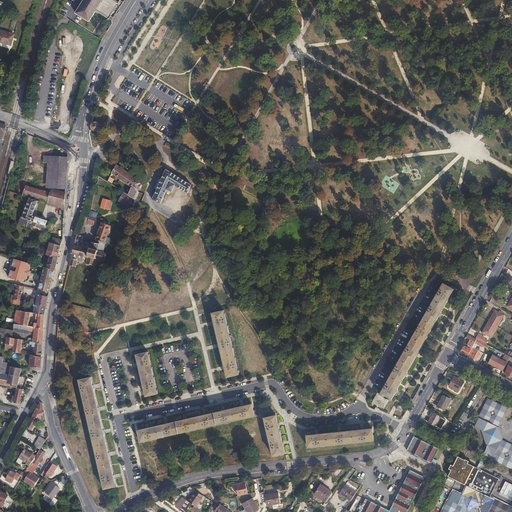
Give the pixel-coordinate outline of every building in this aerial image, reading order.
[(83,0),(84,0),(76,13),(89,22),(96,10),(98,7),(111,16),(110,18),(113,20),(114,17),(116,14),(118,14),(119,11),(119,9),(121,6),(124,3),(121,1),(119,3),(113,0),(83,0)] [(98,7),(96,10),(110,18),(111,16),(98,7)] [(0,29),(0,42),(12,46),(15,34),(0,29)] [(91,125),(91,126),(91,127),(91,129),(92,129),(93,130),(94,131),(95,131),(96,131),(97,131),(98,130),(99,129),(100,128),(100,127),(100,126),(100,125),(100,124),(99,123),(98,122),(97,122),(96,122),(95,122),(93,122),(93,123),(92,124),(91,125)] [(48,163),(47,174),(66,175),(67,157),(43,156),(43,161),(43,163),(48,163)] [(135,199),(143,182),(116,165),(111,173),(132,187),(128,195),(135,199)] [(162,180),(157,189),(153,200),(161,204),(167,190),(172,192),(175,186),(187,193),(190,189),(191,185),(166,170),(162,180)] [(66,175),(47,174),(46,187),(65,189),(66,175)] [(31,196),(48,201),(50,193),(26,185),(21,195),(29,197),(30,197),(31,196)] [(48,201),(47,203),(57,206),(59,204),(64,206),(65,192),(52,188),(50,193),(48,201)] [(118,201),(132,210),(136,201),(135,199),(128,195),(124,192),(118,201)] [(29,197),(22,219),(28,221),(30,222),(32,215),(33,213),(37,200),(30,197),(29,197)] [(103,199),(101,208),(108,210),(110,201),(103,199)] [(54,218),(63,220),(64,210),(56,208),(54,218)] [(96,266),(97,265),(97,264),(99,264),(100,264),(100,263),(101,262),(101,261),(101,260),(105,259),(106,259),(105,258),(106,255),(107,255),(106,254),(103,252),(105,244),(106,243),(105,243),(105,242),(106,242),(108,237),(107,237),(111,226),(103,223),(103,221),(96,218),(97,213),(90,211),(88,217),(85,216),(83,223),(85,224),(87,225),(88,223),(93,225),(95,221),(102,224),(95,243),(91,242),(91,244),(82,242),(83,237),(86,229),(84,228),(82,227),(79,235),(77,234),(75,241),(75,245),(73,245),(73,246),(74,246),(74,248),(73,248),(74,248),(73,251),(73,250),(72,251),(73,251),(73,253),(71,252),(71,254),(73,254),(69,266),(70,266),(75,267),(76,268),(78,261),(82,262),(83,262),(86,263),(86,264),(87,264),(87,265),(88,265),(88,264),(93,266),(94,266),(95,265),(96,266)] [(35,216),(32,224),(33,224),(32,225),(33,227),(37,228),(38,227),(39,228),(40,229),(42,229),(43,229),(44,229),(45,225),(47,220),(35,216)] [(50,242),(48,250),(59,253),(61,246),(63,239),(56,237),(56,238),(53,237),(51,243),(50,242)] [(58,257),(51,255),(47,268),(54,270),(58,257)] [(20,260),(14,258),(14,260),(12,266),(17,268),(16,271),(11,270),(9,276),(9,277),(24,282),(25,280),(27,279),(28,276),(29,276),(31,271),(29,270),(30,268),(29,265),(30,263),(20,260)] [(12,266),(14,260),(12,261),(8,274),(9,276),(11,270),(16,271),(17,268),(12,266)] [(45,267),(39,290),(49,292),(54,270),(47,268),(45,267)] [(25,286),(10,283),(9,288),(15,290),(15,295),(11,295),(11,299),(20,301),(22,291),(24,291),(25,286)] [(454,289),(443,283),(380,394),(377,393),(372,403),(384,409),(389,400),(391,400),(454,289)] [(31,299),(30,303),(36,304),(46,306),(48,296),(39,295),(37,300),(31,299)] [(36,304),(35,314),(45,315),(46,306),(36,304)] [(224,310),(212,313),(214,321),(213,321),(213,325),(215,325),(219,343),(218,344),(219,347),(220,347),(224,366),(223,366),(224,370),(225,369),(227,377),(239,375),(224,310)] [(495,310),(489,322),(497,326),(504,315),(495,310)] [(35,314),(17,311),(14,324),(15,324),(27,326),(44,329),(45,315),(35,314)] [(497,326),(489,322),(482,333),(491,338),(497,326)] [(27,326),(15,324),(14,332),(33,335),(33,338),(29,338),(29,341),(30,341),(43,343),(44,329),(27,326)] [(0,327),(0,335),(7,337),(7,336),(9,337),(11,330),(0,327)] [(478,334),(475,339),(477,339),(482,342),(484,339),(485,338),(478,334)] [(475,339),(468,335),(466,338),(469,339),(468,341),(469,341),(467,345),(471,347),(472,346),(473,347),(475,343),(477,339),(475,339)] [(7,336),(5,350),(20,353),(23,339),(9,337),(7,336)] [(32,355),(42,357),(43,343),(30,341),(30,345),(32,345),(32,347),(33,347),(32,355)] [(461,352),(468,356),(471,350),(464,346),(461,352)] [(469,356),(470,357),(474,359),(476,360),(480,351),(473,348),(469,356)] [(148,352),(136,355),(146,396),(158,394),(148,352)] [(488,363),(502,372),(508,363),(493,354),(488,363)] [(30,367),(41,368),(42,357),(32,355),(31,355),(30,367)] [(0,364),(7,366),(8,362),(4,362),(5,357),(0,356),(0,364)] [(0,384),(7,386),(17,388),(21,369),(7,366),(6,374),(0,372),(0,384)] [(91,377),(79,380),(104,489),(116,486),(91,377)] [(454,377),(449,387),(458,392),(464,382),(454,377)] [(20,404),(23,390),(17,388),(15,396),(13,396),(12,400),(14,401),(14,403),(20,404)] [(443,395),(437,406),(445,411),(451,400),(443,395)] [(485,440),(487,447),(484,454),(487,456),(511,469),(511,467),(511,445),(502,440),(498,427),(507,408),(488,399),(477,421),(478,422),(477,425),(484,428),(483,430),(485,430),(488,439),(485,440)] [(40,402),(27,427),(32,430),(38,418),(40,419),(40,420),(46,423),(47,423),(43,403),(40,402)] [(252,404),(138,430),(141,442),(255,416),(252,404)] [(433,413),(428,422),(436,427),(441,417),(433,413)] [(276,415),(264,418),(273,456),(285,453),(276,415)] [(372,428),(307,435),(308,447),(374,441),(372,428)] [(40,436),(34,446),(40,449),(46,440),(40,436)] [(414,437),(407,450),(431,463),(438,449),(414,437)] [(26,464),(29,466),(34,458),(31,456),(33,454),(24,449),(19,458),(26,463),(26,464)] [(37,456),(33,463),(37,465),(45,452),(41,450),(38,455),(37,455),(37,456)] [(55,461),(58,456),(56,452),(52,459),(48,464),(43,471),(47,473),(55,461)] [(487,456),(484,454),(477,468),(480,470),(487,456)] [(469,462),(458,457),(453,466),(451,465),(449,469),(451,470),(448,476),(467,486),(462,495),(461,497),(452,493),(442,511),(466,511),(468,509),(467,509),(478,504),(479,507),(480,507),(480,508),(482,508),(483,505),(486,506),(484,511),(483,511),(511,511),(511,507),(490,497),(498,479),(480,470),(477,468),(474,467),(474,466),(468,463),(469,462)] [(55,461),(47,473),(46,474),(49,476),(51,477),(58,466),(57,466),(59,464),(55,461)] [(20,474),(12,469),(5,480),(11,483),(14,478),(17,480),(20,474)] [(365,499),(359,511),(406,511),(412,501),(424,477),(410,470),(390,511),(365,499)] [(29,472),(24,481),(34,487),(39,478),(29,472)] [(236,497),(248,494),(245,482),(233,485),(236,497)] [(52,483),(45,492),(53,498),(60,489),(52,483)] [(321,485),(314,495),(326,502),(332,492),(321,485)] [(348,500),(354,491),(345,485),(339,494),(348,500)] [(0,490),(0,505),(2,507),(9,495),(0,490)] [(203,496),(195,490),(194,493),(193,493),(188,501),(191,503),(194,505),(197,507),(202,499),(203,496)] [(351,501),(357,492),(354,491),(348,500),(351,501)] [(278,492),(265,495),(267,506),(281,503),(278,492)] [(188,501),(182,497),(176,507),(183,511),(184,511),(191,503),(188,501)] [(246,509),(242,511),(255,511),(259,510),(252,498),(242,503),(246,509)]
